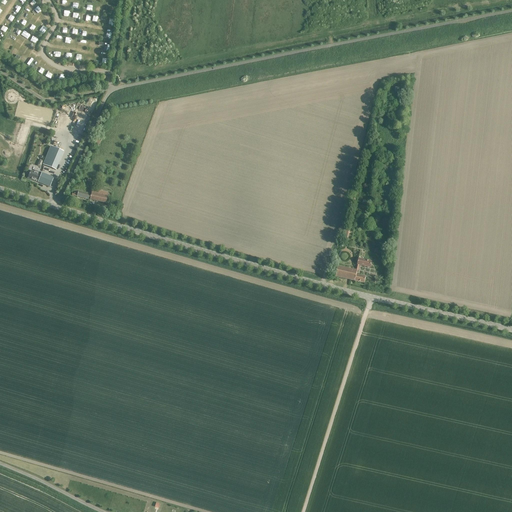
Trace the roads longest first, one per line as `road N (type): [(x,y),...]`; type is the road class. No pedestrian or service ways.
road 1 (tertiary): [(511,330),(370,297),(0,188)]
road 2 (unknown): [(56,22),(98,21),(104,49),(47,37)]
